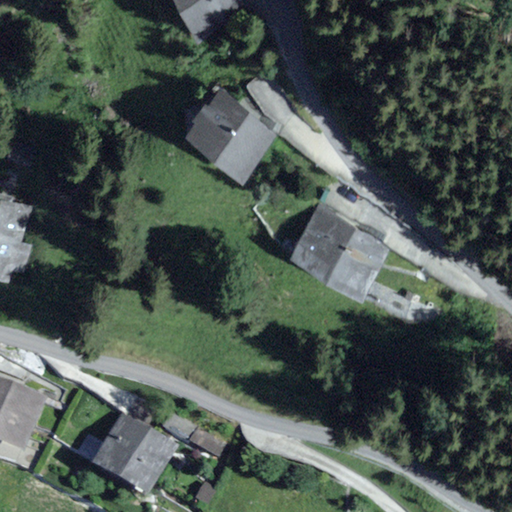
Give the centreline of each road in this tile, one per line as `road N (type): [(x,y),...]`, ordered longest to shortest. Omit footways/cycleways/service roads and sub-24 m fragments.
road 1 (unclassified): [(482,511),(365,457),(0,339)]
road 2 (unclassified): [(281,0),(302,65),(356,169),(511,297)]
